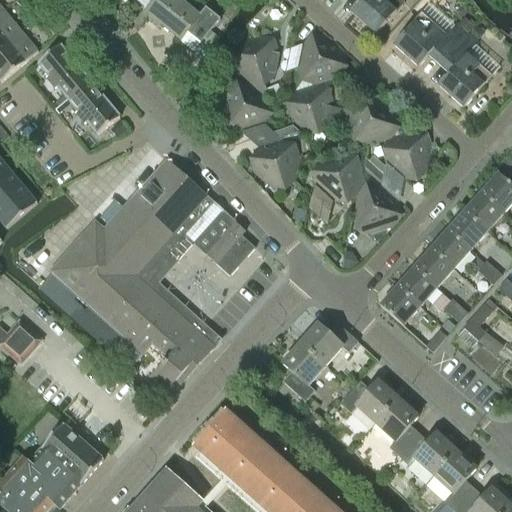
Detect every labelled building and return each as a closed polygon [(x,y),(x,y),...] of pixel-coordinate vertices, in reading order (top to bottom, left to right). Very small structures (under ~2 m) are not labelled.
[(135,0),(135,1),(148,11),(145,15),(148,18),(149,19),(148,21),(159,29),(160,27),(180,43),(187,34),(200,45),(206,38),(210,33),(218,24),(220,21),(205,9),(198,18),(174,0),(135,0)] [(355,0),(360,4),(350,16),(376,38),(404,5),(397,0),(355,0)] [(0,51),(21,34),(4,14),(0,17),(0,51)] [(428,59),(438,68),(466,37),(455,28),(446,38),(422,17),(393,49),(418,71),(428,59)] [(0,84),(1,86),(38,55),(21,34),(0,51),(0,84)] [(477,47),(466,37),(438,68),(449,78),(438,90),(463,112),(492,80),(467,57),(477,47)] [(278,56),(261,41),(239,48),(234,70),(251,86),(273,78),(278,56)] [(342,56),(325,41),(303,49),(298,72),(315,87),(337,79),(342,56)] [(291,50),(286,74),(297,70),(302,47),(291,50)] [(67,102),(89,84),(59,48),(37,66),(48,79),(46,81),(55,92),(57,90),(67,102)] [(97,139),(119,121),(89,84),(67,102),(78,115),(75,117),(84,127),(86,125),(97,139)] [(268,104),(251,88),(229,96),(224,118),(242,135),(263,127),(268,104)] [(327,128),(328,126),(339,128),(342,112),(331,110),(332,105),(315,89),(293,97),(288,119),(305,135),(327,128)] [(342,112),(339,128),(350,131),(350,132),(366,147),(389,140),(394,118),(376,102),(354,109),(353,115),(342,112)] [(292,127),(271,134),(280,143),(300,134),(292,127)] [(431,151),(413,135),(391,142),(387,165),(403,181),(426,173),(431,151)] [(299,160),(281,145),(259,151),(255,174),(272,190),(294,183),(299,160)] [(364,169),(381,184),(384,168),(372,157),(368,163),(365,160),(364,169)] [(344,158),(321,165),(316,188),(334,203),(355,196),(360,172),(344,158)] [(0,160),(0,222),(7,230),(38,205),(0,160)] [(511,161),(503,172),(510,178),(511,175),(511,161)] [(152,183),(197,224),(214,207),(168,165),(152,183)] [(511,188),(498,176),(480,196),(502,217),(511,205),(511,188)] [(135,201),(180,243),(197,224),(152,183),(135,201)] [(397,206),(381,190),(358,198),(353,221),(370,237),(393,229),(397,206)] [(464,214),(486,235),(502,217),(480,196),(464,214)] [(54,274),(106,322),(140,285),(141,286),(180,243),(135,201),(104,236),(95,228),(54,274)] [(447,234),(470,253),(486,235),(464,214),(447,234)] [(192,245),(211,262),(240,229),(227,216),(218,217),(192,245)] [(240,229),(211,262),(229,279),(255,250),(241,238),(245,233),(240,229)] [(430,252),(452,273),(470,253),(447,234),(430,252)] [(413,271),(436,290),(452,273),(430,252),(413,271)] [(478,274),(486,281),(495,271),(486,264),(478,274)] [(397,289),(420,309),(436,290),(413,271),(397,289)] [(495,271),(486,281),(494,288),(502,278),(495,271)] [(498,292),(506,299),(511,292),(511,286),(507,282),(498,292)] [(140,285),(106,322),(124,338),(124,339),(125,339),(142,321),(158,337),(176,318),(178,315),(178,311),(164,299),(161,299),(158,302),(152,301),(152,296),(141,286),(140,285)] [(380,308),(402,328),(420,309),(397,289),(380,308)] [(444,312),(452,319),(460,309),(452,302),(444,312)] [(484,307),(474,319),(482,326),(493,315),(484,307)] [(460,309),(452,319),(459,326),(468,316),(460,309)] [(152,347),(168,362),(193,333),(176,318),(158,337),(142,321),(125,339),(124,339),(116,347),(136,365),(152,347)] [(504,350),(479,330),(482,326),(474,319),(463,330),(472,338),(496,358),(504,350)] [(19,324),(0,345),(0,349),(20,368),(42,344),(19,324)] [(299,347),(325,370),(342,351),(348,356),(358,345),(334,325),(326,335),(317,327),(299,347)] [(179,379),(183,382),(213,350),(193,333),(168,362),(152,379),(167,393),(179,379)] [(440,333),(426,349),(433,355),(447,339),(440,333)] [(308,389),(325,370),(299,347),(282,366),(291,374),(281,385),(305,405),(314,394),(308,389)] [(360,385),(340,407),(350,417),(355,411),(374,428),(398,402),(378,385),(370,394),(360,385)] [(388,451),(398,460),(399,460),(419,437),(410,429),(418,420),(398,402),(374,428),(393,444),(388,451)] [(334,511),(221,412),(193,445),(268,511),(334,511)] [(23,460),(0,485),(0,508),(4,511),(48,511),(58,502),(63,507),(104,463),(63,427),(29,465),(23,460)] [(419,437),(399,460),(408,469),(414,462),(433,480),(456,454),(436,436),(428,445),(419,437)] [(444,505),(451,511),(456,511),(475,491),(466,483),(476,471),(456,454),(433,480),(452,496),(444,505)] [(194,511),(188,506),(194,499),(167,475),(134,511),(194,511)] [(475,491),(456,511),(508,511),(511,508),(491,491),(484,499),(475,491)]
